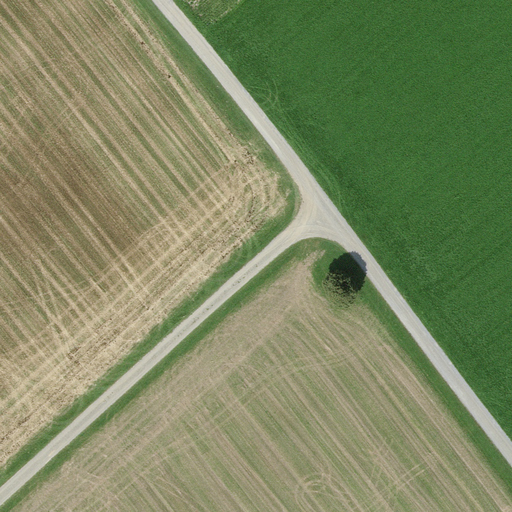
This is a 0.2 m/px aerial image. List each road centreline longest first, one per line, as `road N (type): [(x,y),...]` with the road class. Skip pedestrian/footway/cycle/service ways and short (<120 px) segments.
road 1 (track): [(511,452),(162,0)]
road 2 (track): [(0,501),(325,206)]
